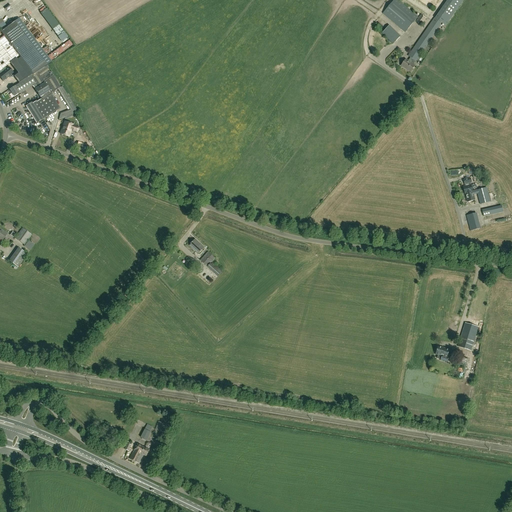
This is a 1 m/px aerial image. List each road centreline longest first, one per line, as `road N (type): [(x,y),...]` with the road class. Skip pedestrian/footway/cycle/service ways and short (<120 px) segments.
road 1 (unclassified): [(6,134),(276,234),(511,268)]
road 2 (unclassified): [(227,511),(99,451),(49,405),(30,403)]
road 3 (primary): [(203,511),(23,429)]
road 4 (unclassified): [(177,511),(69,461),(15,456)]
